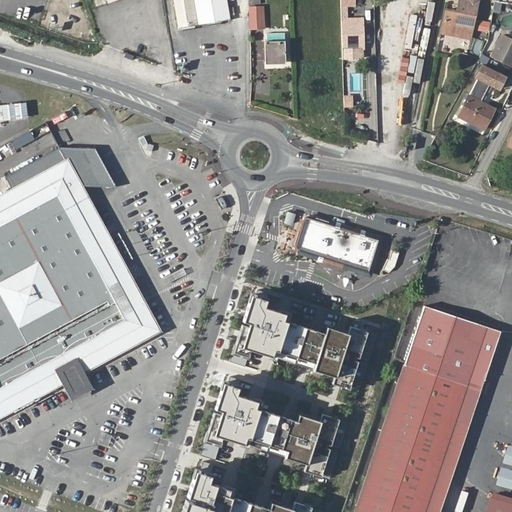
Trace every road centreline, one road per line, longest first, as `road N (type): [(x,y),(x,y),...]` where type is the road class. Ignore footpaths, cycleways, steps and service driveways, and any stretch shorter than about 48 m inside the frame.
road 1 (residential): [(249,225),(155,511)]
road 2 (primary): [(247,129),(204,122),(0,49)]
road 3 (primary): [(0,64),(161,119),(229,160)]
road 4 (primary): [(273,175),(470,201)]
road 5 (primary): [(470,201),(281,145)]
